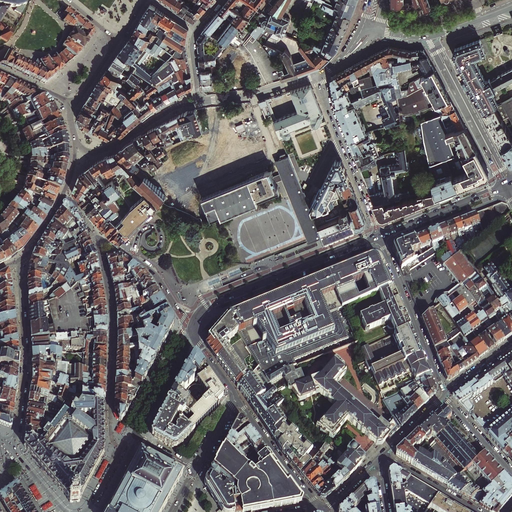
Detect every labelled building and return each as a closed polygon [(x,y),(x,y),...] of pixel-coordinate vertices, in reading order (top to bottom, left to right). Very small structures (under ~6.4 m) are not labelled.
[(0,0),(0,4),(8,6),(14,7),(17,8),(24,5),(23,0),(0,0)] [(163,0),(169,4),(176,9),(178,10),(177,12),(181,14),(182,15),(186,10),(192,16),(196,20),(197,18),(199,16),(194,12),(198,8),(193,4),(197,0),(196,0),(163,0)] [(205,9),(207,8),(197,0),(193,4),(198,8),(203,12),(205,9)] [(257,9),(243,0),(227,0),(226,2),(232,7),(236,2),(240,5),(241,4),(244,7),(240,12),(250,18),(257,9)] [(261,12),(269,2),(270,0),(243,0),(257,9),(261,12)] [(283,16),(281,15),(289,0),(270,0),(269,2),(273,5),(269,10),(272,11),(270,16),(265,15),(261,12),(254,21),(258,24),(280,33),(283,35),(290,19),(283,16)] [(289,0),(281,15),(283,16),(292,0),(307,0),(309,1),(302,20),(304,21),(312,0),(289,0)] [(337,0),(335,7),(320,0),(315,0),(323,4),(334,9),(351,17),(351,15),(355,5),(357,0),(337,0)] [(418,0),(424,12),(431,9),(430,7),(431,7),(428,0),(418,0)] [(232,7),(226,2),(223,6),(219,11),(225,15),(232,20),(242,27),(243,27),(250,18),(240,12),(232,7)] [(157,9),(150,4),(147,8),(145,11),(140,18),(148,23),(157,9)] [(335,16),(331,26),(345,32),(348,24),(351,17),(334,9),(323,4),(322,8),(323,9),(329,12),(329,13),(335,16)] [(25,6),(24,5),(17,8),(14,7),(13,10),(19,14),(25,6)] [(63,20),(69,25),(71,21),(76,15),(75,15),(71,12),(67,8),(62,13),(66,16),(63,20)] [(201,14),(203,12),(198,8),(194,12),(199,16),(201,14)] [(156,24),(163,13),(161,11),(157,9),(148,23),(150,25),(154,27),(156,24)] [(187,18),(192,22),(194,22),(196,20),(192,16),(186,10),(182,15),(187,18)] [(225,15),(219,11),(212,18),(204,28),(210,32),(225,15)] [(167,33),(175,20),(167,15),(163,13),(156,24),(160,28),(167,33)] [(78,32),(85,23),(80,19),(76,15),(71,21),(69,25),(73,28),(78,32)] [(139,21),(137,25),(147,31),(150,25),(148,23),(140,18),(139,21)] [(183,58),(188,57),(186,49),(186,45),(187,36),(189,29),(175,20),(167,33),(160,28),(156,34),(153,39),(152,40),(151,41),(152,41),(149,45),(151,46),(150,47),(149,45),(148,46),(146,49),(149,51),(156,56),(162,47),(171,54),(172,55),(171,56),(177,57),(183,58)] [(242,27),(232,20),(218,38),(227,43),(231,38),(234,41),(233,42),(237,45),(244,35),(241,32),(239,34),(236,31),(240,27),(241,28),(242,27)] [(13,30),(0,23),(0,31),(2,33),(0,36),(0,38),(7,42),(13,30)] [(78,32),(88,40),(92,35),(93,33),(92,29),(85,23),(78,32)] [(136,27),(134,30),(147,38),(148,36),(153,39),(156,34),(160,28),(156,24),(154,27),(150,25),(147,31),(137,25),(136,27)] [(258,24),(252,32),(259,40),(264,34),(269,38),(270,37),(277,40),(280,33),(258,24)] [(320,34),(326,37),(340,44),(343,37),(345,32),(331,26),(327,34),(324,33),(323,34),(321,32),(320,34)] [(70,34),(85,44),(88,40),(78,32),(73,28),(70,34)] [(215,57),(227,43),(218,38),(210,32),(204,28),(201,32),(197,39),(199,59),(215,57)] [(132,33),(130,38),(146,49),(148,46),(146,45),(150,38),(152,40),(153,39),(148,36),(147,38),(134,30),(132,33)] [(66,39),(81,50),(84,47),(85,44),(70,34),(66,39)] [(340,44),(326,37),(321,48),(313,45),(312,47),(318,52),(329,58),(334,54),(337,51),(340,44)] [(125,45),(118,54),(130,61),(136,65),(132,71),(150,83),(155,76),(139,65),(149,51),(146,49),(130,38),(125,45)] [(65,49),(74,58),(79,53),(81,50),(66,39),(61,46),(65,49)] [(490,80),(489,79),(485,81),(473,59),(485,55),(480,39),(454,48),(453,51),(452,54),(456,61),(471,88),(471,90),(476,99),(495,89),(490,80)] [(312,47),(301,42),(299,44),(301,45),(307,53),(310,50),(314,53),(315,52),(317,53),(312,58),(320,67),(324,63),(329,58),(318,52),(312,47)] [(263,45),(273,57),(282,80),(287,78),(293,77),(297,76),(298,75),(293,63),(290,55),(285,49),(282,52),(264,44),(263,45)] [(298,48),(306,58),(293,63),(298,75),(309,71),(320,67),(312,58),(307,53),(301,45),(298,48)] [(389,46),(384,49),(390,64),(389,64),(390,68),(394,68),(393,63),(394,63),(393,47),(389,46)] [(402,49),(393,47),(394,63),(395,63),(395,55),(398,55),(398,56),(398,62),(402,61),(402,49)] [(62,51),(60,53),(69,62),(72,60),(74,58),(65,49),(62,51)] [(366,59),(364,60),(368,69),(370,69),(372,68),(376,65),(375,63),(376,62),(378,63),(381,61),(383,65),(389,64),(390,64),(384,49),(372,55),(366,59)] [(412,51),(402,49),(402,61),(407,60),(407,56),(409,57),(411,57),(413,57),(412,51)] [(423,49),(412,51),(413,57),(413,58),(413,62),(417,61),(417,60),(416,57),(419,56),(420,59),(422,59),(421,56),(427,55),(424,50),(423,49)] [(13,55),(7,52),(1,64),(4,65),(7,66),(13,55)] [(69,62),(60,53),(56,57),(63,68),(67,65),(69,62)] [(114,59),(124,66),(125,66),(127,67),(128,67),(129,67),(129,66),(130,65),(129,64),(128,64),(129,62),(130,61),(118,54),(117,55),(116,57),(115,58),(114,59)] [(172,55),(171,54),(165,62),(155,76),(150,83),(154,85),(157,89),(158,91),(164,87),(172,83),(174,82),(170,75),(173,72),(181,67),(177,57),(171,56),(172,55)] [(13,55),(7,66),(10,68),(12,68),(17,59),(18,57),(13,55)] [(48,60),(57,73),(60,70),(63,68),(56,57),(54,55),(48,60)] [(395,82),(397,97),(402,96),(400,85),(402,85),(402,82),(400,82),(398,73),(399,74),(413,71),(413,70),(422,66),(423,69),(421,70),(421,72),(415,75),(415,80),(429,73),(428,72),(434,69),(431,62),(427,55),(421,56),(422,59),(420,59),(421,60),(417,61),(413,62),(413,58),(411,59),(409,59),(407,60),(402,61),(398,62),(395,63),(394,63),(393,63),(394,68),(394,70),(392,74),(393,80),(393,82),(395,82)] [(44,71),(50,79),(54,76),(57,73),(48,60),(45,57),(38,63),(40,66),(44,71)] [(183,58),(177,57),(181,67),(186,78),(191,76),(190,70),(188,59),(188,57),(183,58)] [(17,59),(12,68),(15,70),(17,71),(22,62),(17,59)] [(124,66),(114,59),(111,62),(109,65),(120,72),(124,66)] [(33,67),(29,76),(32,78),(34,79),(40,66),(38,63),(37,60),(33,67)] [(362,61),(359,62),(363,72),(368,70),(368,69),(364,60),(362,61)] [(22,62),(17,71),(20,72),(23,73),(27,64),(22,62)] [(356,64),(353,66),(357,75),(363,72),(359,62),(356,64)] [(375,63),(376,65),(372,68),(378,84),(393,80),(392,74),(394,70),(394,68),(390,68),(389,64),(383,65),(375,63)] [(27,64),(23,73),(26,75),(29,76),(33,67),(27,64)] [(108,67),(105,71),(123,81),(124,81),(127,78),(128,77),(120,72),(109,65),(108,67)] [(40,66),(34,79),(37,80),(39,81),(44,71),(40,66)] [(349,68),(345,70),(349,80),(357,76),(357,75),(353,66),(349,68)] [(183,92),(187,90),(184,84),(188,82),(186,78),(181,67),(173,72),(170,75),(174,82),(172,83),(178,95),(183,92)] [(497,76),(498,77),(490,80),(495,89),(511,79),(511,67),(499,75),(497,76)] [(397,97),(400,115),(400,117),(408,116),(407,114),(416,113),(416,115),(420,114),(420,111),(421,111),(429,108),(423,91),(426,90),(424,87),(426,85),(428,89),(427,89),(429,95),(431,94),(436,105),(437,105),(451,100),(448,95),(442,83),(434,69),(428,72),(429,73),(415,80),(410,81),(408,95),(402,96),(397,97)] [(340,72),(336,74),(341,85),(349,80),(345,70),(340,72)] [(44,71),(39,81),(42,82),(45,84),(50,79),(44,71)] [(103,73),(101,77),(126,93),(127,92),(126,91),(126,89),(122,87),(121,87),(119,86),(123,81),(105,71),(103,73)] [(132,82),(135,85),(137,82),(140,79),(131,73),(128,77),(127,78),(132,82)] [(336,74),(331,77),(330,79),(331,83),(332,89),(341,85),(336,74)] [(360,83),(362,88),(373,85),(370,75),(358,78),(360,83)] [(190,89),(193,87),(192,82),(191,76),(186,78),(188,82),(184,84),(187,90),(190,89)] [(333,93),(333,96),(350,88),(360,83),(358,78),(357,76),(349,80),(341,85),(332,89),(333,93)] [(89,96),(86,100),(102,108),(106,109),(110,111),(112,112),(118,118),(122,114),(125,117),(121,120),(123,122),(125,120),(128,117),(125,114),(129,111),(127,109),(131,106),(134,108),(137,105),(133,100),(126,93),(101,77),(99,80),(94,87),(89,96)] [(3,78),(0,82),(0,94),(9,81),(7,80),(3,78)] [(393,80),(378,84),(382,95),(378,97),(386,116),(382,118),(386,127),(399,123),(401,123),(400,117),(400,115),(397,97),(395,82),(393,82),(393,80)] [(0,94),(0,99),(2,101),(15,83),(13,82),(9,81),(0,94)] [(216,81),(202,82),(203,86),(203,90),(216,87),(216,81)] [(133,100),(144,89),(137,82),(135,85),(127,92),(126,93),(133,100)] [(6,104),(9,112),(38,94),(36,93),(31,90),(28,89),(26,88),(22,86),(18,85),(15,83),(2,101),(6,104)] [(176,97),(178,95),(172,83),(164,87),(171,99),(176,97)] [(334,101),(335,107),(361,96),(361,95),(364,93),(362,88),(360,83),(350,88),(355,97),(352,98),(348,90),(349,90),(350,89),(350,88),(333,96),(334,101)] [(151,99),(158,107),(161,105),(165,102),(161,94),(159,92),(158,91),(157,89),(154,85),(152,86),(145,92),(148,95),(153,91),(154,92),(156,91),(159,95),(155,98),(154,96),(151,99)] [(311,85),(309,85),(286,93),(287,96),(290,95),(297,112),(290,115),(289,114),(283,117),(276,120),(275,119),(273,119),(280,136),(283,134),(283,135),(287,136),(289,135),(290,132),(289,129),(293,127),(294,128),(306,123),(305,123),(310,121),(310,123),(314,125),(317,123),(322,115),(311,85)] [(345,131),(349,141),(366,133),(365,129),(366,129),(364,123),(362,124),(357,110),(356,110),(355,107),(378,97),(373,85),(362,88),(364,93),(361,95),(361,96),(335,107),(339,116),(345,131)] [(169,100),(171,99),(164,87),(158,91),(159,92),(161,94),(165,102),(169,100)] [(148,114),(153,111),(143,98),(147,94),(145,92),(144,89),(133,100),(137,105),(134,108),(143,118),(148,114)] [(496,93),(495,89),(476,99),(480,106),(483,112),(495,106),(498,104),(494,95),(496,93)] [(9,112),(11,115),(44,96),(41,95),(38,94),(9,112)] [(143,98),(153,111),(156,109),(158,107),(151,99),(148,95),(147,94),(143,98)] [(6,122),(14,118),(17,122),(28,117),(52,106),(48,101),(44,97),(44,96),(11,115),(5,118),(1,121),(2,124),(6,122)] [(511,96),(502,102),(506,110),(511,120),(511,121),(511,96)] [(265,99),(259,101),(265,118),(272,115),(267,103),(265,99)] [(102,108),(86,100),(85,102),(83,105),(100,112),(102,108)] [(441,114),(455,108),(453,105),(451,100),(437,105),(436,108),(437,111),(439,112),(440,115),(441,114)] [(269,102),(267,103),(272,115),(273,119),(275,119),(269,102)] [(100,112),(83,105),(82,107),(81,109),(97,117),(100,112)] [(29,121),(37,117),(39,124),(44,122),(43,121),(57,115),(55,111),(52,106),(28,117),(29,121)] [(134,108),(131,106),(127,109),(129,111),(139,122),(141,120),(143,118),(134,108)] [(500,115),(495,106),(483,112),(488,121),(494,133),(502,148),(511,139),(511,138),(502,120),(500,115)] [(88,120),(85,127),(91,130),(92,131),(101,116),(106,109),(102,108),(100,112),(97,117),(93,123),(88,120)] [(448,132),(464,126),(462,120),(455,108),(441,114),(443,119),(450,116),(454,125),(451,126),(449,121),(444,123),(448,132)] [(97,117),(81,109),(80,112),(77,116),(84,118),(88,120),(93,123),(97,117)] [(101,116),(92,131),(96,133),(98,134),(101,127),(106,120),(110,111),(106,109),(101,116)] [(192,110),(188,110),(184,112),(178,115),(185,137),(198,132),(202,131),(201,128),(195,110),(192,110)] [(508,121),(511,120),(506,110),(504,112),(504,113),(500,115),(502,120),(506,118),(508,121)] [(101,127),(98,134),(103,136),(107,139),(116,131),(119,128),(117,126),(123,122),(121,120),(118,118),(112,112),(110,111),(106,120),(101,127)] [(137,123),(139,122),(129,111),(125,114),(128,117),(135,124),(137,123)] [(440,115),(421,121),(424,140),(430,165),(446,158),(454,155),(448,137),(446,133),(448,132),(444,123),(443,119),(441,114),(440,115)] [(42,130),(60,122),(59,120),(58,118),(57,115),(43,121),(44,122),(39,124),(42,130)] [(171,119),(166,121),(171,130),(174,136),(175,138),(177,141),(185,137),(178,115),(171,119)] [(125,120),(132,127),(134,126),(135,124),(128,117),(125,120)] [(123,122),(117,126),(119,128),(116,131),(121,136),(125,133),(127,131),(129,130),(132,127),(125,120),(123,122)] [(161,123),(154,127),(164,141),(165,143),(164,144),(165,147),(174,143),(177,141),(175,138),(172,139),(171,137),(167,131),(171,130),(166,121),(161,123)] [(61,124),(60,122),(42,130),(39,124),(29,129),(34,140),(62,129),(61,124)] [(461,153),(476,147),(471,137),(464,126),(448,132),(446,133),(448,137),(454,134),(456,135),(456,136),(456,137),(455,139),(452,140),(454,143),(458,142),(459,144),(456,145),(457,149),(460,148),(461,153)] [(152,128),(147,131),(154,141),(160,137),(160,140),(160,141),(157,143),(157,142),(156,142),(155,142),(158,145),(161,143),(163,142),(164,141),(154,127),(152,128)] [(26,144),(34,140),(29,129),(21,133),(26,144)] [(27,146),(64,133),(63,132),(62,129),(34,140),(26,144),(27,146)] [(144,132),(141,135),(146,143),(149,146),(150,148),(152,146),(153,148),(157,146),(158,148),(155,150),(153,151),(157,157),(152,160),(156,166),(168,157),(166,152),(165,150),(165,149),(164,148),(161,143),(158,145),(155,142),(154,141),(147,131),(144,132)] [(352,148),(354,153),(375,145),(376,145),(382,143),(381,141),(376,143),(374,142),(373,142),(371,137),(372,137),(372,135),(371,133),(369,133),(368,132),(366,133),(349,141),(352,148)] [(66,144),(66,141),(65,137),(64,133),(27,146),(29,152),(45,150),(49,150),(66,147),(66,144)] [(138,136),(134,138),(137,143),(138,142),(146,153),(152,150),(151,149),(150,148),(149,146),(144,148),(142,145),(146,143),(141,135),(138,136)] [(130,141),(128,142),(123,146),(122,147),(129,154),(135,160),(146,153),(151,159),(141,165),(144,168),(146,168),(150,165),(153,169),(156,166),(152,160),(157,157),(153,151),(152,150),(146,153),(138,142),(137,143),(134,138),(130,141)] [(511,139),(502,148),(503,149),(509,160),(511,161),(511,139)] [(357,160),(359,165),(379,156),(375,145),(354,153),(357,160)] [(49,158),(67,156),(66,153),(66,149),(66,147),(49,150),(50,155),(48,156),(49,158)] [(121,148),(119,149),(127,156),(128,155),(129,154),(122,147),(121,148)] [(371,175),(364,177),(370,193),(374,202),(383,200),(407,195),(406,193),(400,194),(400,193),(395,194),(391,175),(396,174),(395,173),(398,172),(397,171),(408,169),(405,147),(403,147),(403,149),(396,151),(398,163),(380,166),(383,177),(381,177),(382,182),(384,182),(385,191),(375,193),(371,175)] [(486,176),(488,170),(483,162),(480,154),(476,147),(461,153),(454,155),(446,158),(458,187),(473,181),(486,176)] [(116,152),(114,153),(132,173),(136,169),(137,170),(139,168),(127,156),(119,149),(118,150),(116,152)] [(43,158),(46,158),(45,150),(29,152),(29,158),(39,158),(43,158)] [(111,154),(107,156),(117,170),(118,171),(128,176),(134,183),(138,179),(132,173),(114,153),(111,154)] [(360,167),(361,170),(377,164),(375,160),(377,159),(384,157),(383,154),(382,155),(379,156),(359,165),(360,167)] [(146,174),(139,168),(137,170),(136,169),(132,173),(138,179),(134,183),(144,193),(136,202),(114,172),(117,170),(107,156),(106,156),(98,160),(94,163),(90,166),(110,194),(108,196),(111,200),(113,198),(119,207),(116,210),(118,213),(122,218),(107,234),(109,236),(111,238),(121,226),(125,230),(123,233),(126,236),(130,232),(136,226),(141,221),(143,219),(150,213),(149,212),(151,210),(153,209),(154,209),(154,208),(155,206),(156,205),(157,206),(160,204),(162,202),(161,201),(165,197),(145,176),(146,174)] [(292,168),(287,156),(286,157),(286,156),(284,157),(275,161),(276,164),(277,166),(279,169),(281,174),(291,201),(308,241),(307,241),(308,243),(322,237),(309,207),(307,203),(306,203),(305,201),(306,201),(307,200),(306,198),(305,195),(303,191),(302,191),(293,168),(292,168)] [(434,190),(436,196),(448,191),(458,187),(446,158),(430,165),(431,176),(436,174),(438,179),(432,181),(434,190)] [(342,161),(335,160),(324,180),(333,185),(336,180),(336,179),(334,178),(335,177),(340,177),(340,178),(339,179),(339,180),(341,183),(334,185),(336,187),(341,185),(350,181),(348,176),(342,161)] [(40,170),(63,176),(64,172),(65,168),(41,166),(40,170)] [(110,194),(90,166),(89,167),(85,170),(102,192),(105,195),(104,196),(105,198),(108,196),(110,194)] [(272,169),(202,197),(203,199),(205,204),(197,208),(201,215),(209,212),(211,218),(211,219),(212,218),(211,218),(235,208),(237,211),(239,210),(242,209),(244,209),(242,205),(247,203),(279,190),(279,191),(280,191),(276,182),(275,182),(274,177),(272,172),(271,170),(272,169)] [(43,175),(62,181),(62,178),(63,176),(40,170),(39,174),(43,175)] [(102,192),(85,170),(83,172),(80,174),(99,195),(102,192)] [(27,171),(27,174),(40,179),(42,179),(43,175),(39,174),(27,171)] [(27,174),(25,177),(38,182),(40,179),(27,174)] [(99,195),(80,174),(78,178),(76,181),(94,197),(96,195),(97,196),(99,195)] [(42,179),(60,186),(61,183),(62,181),(43,175),(42,179)] [(25,177),(24,184),(54,198),(56,194),(58,190),(38,182),(25,177)] [(38,182),(58,190),(59,188),(60,186),(42,179),(40,179),(38,182)] [(309,207),(322,237),(323,241),(340,235),(354,229),(345,208),(341,197),(336,187),(334,185),(333,185),(324,180),(324,181),(320,188),(318,191),(309,207)] [(94,197),(76,181),(75,185),(73,189),(82,197),(85,201),(90,196),(94,200),(96,201),(99,198),(97,196),(96,195),(94,197)] [(341,197),(354,192),(352,187),(350,181),(341,185),(336,187),(341,197)] [(54,198),(24,184),(24,186),(21,190),(51,205),(53,202),(54,198)] [(82,197),(73,189),(72,190),(73,193),(78,199),(77,200),(78,200),(82,197)] [(51,205),(21,190),(19,194),(29,201),(32,203),(48,211),(49,208),(51,205)] [(418,193),(419,196),(413,198),(413,197),(408,199),(407,198),(403,200),(402,201),(401,202),(400,200),(395,202),(395,201),(391,202),(386,203),(387,204),(385,205),(383,200),(374,202),(378,214),(381,215),(384,216),(400,210),(422,202),(436,196),(434,190),(418,193)] [(9,195),(5,192),(1,196),(10,204),(10,205),(27,216),(40,224),(42,222),(43,220),(13,200),(9,195)] [(341,197),(345,208),(359,203),(356,197),(354,192),(341,197)] [(19,194),(13,200),(43,220),(44,217),(45,216),(36,209),(35,211),(31,209),(33,207),(27,203),(29,201),(19,194)] [(85,201),(81,204),(82,205),(83,207),(84,208),(94,200),(90,196),(85,201)] [(101,208),(90,215),(92,218),(94,221),(103,213),(107,216),(115,209),(116,210),(119,207),(113,198),(111,200),(108,196),(105,198),(108,202),(105,205),(101,208)] [(99,198),(96,201),(97,203),(99,206),(103,202),(105,205),(108,202),(105,198),(104,196),(101,199),(99,198)] [(94,200),(84,208),(85,209),(86,211),(97,203),(96,201),(94,200)] [(29,201),(27,203),(33,207),(36,209),(45,216),(47,214),(48,211),(32,203),(29,201)] [(97,203),(86,211),(89,214),(90,215),(101,208),(99,206),(97,203)] [(345,208),(354,229),(359,227),(363,226),(365,220),(364,217),(359,203),(345,208)] [(10,205),(10,204),(6,210),(19,219),(35,232),(37,228),(40,224),(27,216),(10,205)] [(507,206),(501,204),(497,205),(494,207),(497,215),(504,212),(504,210),(508,209),(507,206)] [(6,210),(0,206),(0,224),(8,235),(14,228),(17,231),(27,241),(29,239),(33,233),(35,232),(19,219),(6,210)] [(65,207),(64,207),(62,211),(69,218),(71,216),(69,214),(70,213),(69,211),(69,207),(65,207)] [(107,216),(98,224),(100,226),(102,228),(110,220),(118,213),(116,210),(115,209),(107,216)] [(62,211),(61,211),(59,215),(54,222),(76,242),(82,238),(80,235),(82,234),(80,232),(77,227),(79,226),(73,221),(69,218),(62,211)] [(69,218),(73,221),(79,216),(77,214),(75,211),(71,216),(69,218)] [(483,211),(475,214),(481,228),(483,234),(490,229),(485,218),(483,211)] [(107,216),(103,213),(94,221),(96,222),(98,224),(107,216)] [(110,220),(102,228),(104,231),(107,234),(122,218),(118,213),(110,220)] [(481,228),(475,214),(471,216),(467,217),(476,240),(481,236),(478,230),(481,228)] [(73,221),(79,226),(82,223),(80,220),(79,216),(73,221)] [(464,219),(460,220),(465,235),(466,235),(469,234),(471,239),(468,240),(468,241),(469,245),(476,240),(467,217),(464,219)] [(456,222),(453,223),(464,249),(469,245),(468,241),(464,242),(464,241),(463,238),(462,238),(461,236),(465,235),(460,220),(456,222)] [(58,248),(63,249),(61,253),(59,259),(62,260),(63,258),(76,252),(74,247),(76,246),(76,242),(54,222),(52,226),(49,230),(58,237),(56,241),(60,243),(58,248)] [(77,227),(80,232),(85,229),(84,226),(82,223),(79,226),(77,227)] [(449,224),(446,226),(452,242),(456,240),(456,242),(458,248),(456,249),(458,254),(460,252),(464,249),(453,223),(449,224)] [(0,224),(0,236),(15,255),(18,253),(21,250),(22,249),(25,244),(27,241),(17,231),(10,238),(8,235),(0,224)] [(118,243),(119,244),(126,236),(123,233),(125,230),(121,226),(111,238),(113,240),(115,241),(118,243)] [(442,228),(438,229),(450,257),(458,254),(456,249),(452,242),(446,226),(442,228)] [(17,231),(14,228),(8,235),(10,238),(17,231)] [(433,231),(427,233),(434,248),(437,254),(443,265),(451,259),(450,257),(438,229),(433,231)] [(48,233),(46,236),(56,241),(58,237),(49,230),(48,233)] [(420,236),(413,239),(420,251),(422,256),(424,255),(420,249),(427,247),(429,251),(434,248),(427,233),(420,236)] [(76,242),(76,246),(77,245),(79,245),(89,240),(88,237),(87,234),(82,238),(76,242)] [(0,246),(8,260),(12,257),(15,255),(0,236),(0,246)] [(44,238),(42,241),(58,248),(60,243),(56,241),(46,236),(44,238)] [(420,251),(413,239),(410,240),(403,243),(400,244),(396,245),(395,246),(394,247),(393,248),(393,249),(393,250),(401,270),(403,270),(402,268),(408,264),(415,260),(414,259),(413,259),(411,255),(420,251)] [(79,245),(81,250),(91,245),(90,242),(89,240),(79,245)] [(41,243),(40,245),(61,253),(63,249),(58,248),(42,241),(41,243)] [(38,248),(35,252),(58,259),(59,259),(61,253),(40,245),(38,248)] [(76,252),(79,260),(84,259),(83,255),(85,254),(84,253),(93,249),(92,247),(91,245),(81,250),(79,250),(76,252)] [(0,260),(2,263),(5,261),(8,260),(0,246),(0,260)] [(408,264),(411,269),(437,254),(434,248),(429,251),(424,255),(422,256),(415,260),(408,264)] [(85,260),(86,262),(96,257),(96,256),(95,253),(94,251),(93,249),(84,253),(85,254),(83,255),(84,259),(85,260)] [(76,252),(63,258),(62,260),(59,259),(58,259),(55,265),(48,262),(33,259),(31,264),(29,268),(29,271),(29,276),(47,277),(52,278),(55,273),(60,278),(64,282),(71,269),(68,265),(79,260),(76,252)] [(34,255),(33,259),(48,262),(55,265),(58,259),(35,252),(34,255)] [(443,265),(461,288),(463,286),(469,281),(476,275),(477,274),(460,252),(458,254),(451,259),(443,265)] [(123,258),(121,256),(120,256),(116,257),(118,265),(120,273),(124,273),(125,273),(124,270),(124,267),(122,259),(123,258)] [(372,256),(371,256),(369,256),(360,260),(349,264),(339,269),(334,271),(323,275),(311,280),(290,289),(279,294),(267,298),(229,314),(234,323),(231,324),(237,333),(251,354),(257,363),(259,367),(267,378),(288,368),(288,369),(298,365),(357,342),(342,310),(379,294),(393,287),(391,284),(386,272),(383,264),(381,261),(379,258),(377,258),(376,257),(375,256),(373,256),(372,256)] [(78,265),(79,269),(98,262),(97,259),(96,257),(86,262),(78,265)] [(116,257),(107,258),(108,263),(110,270),(116,268),(116,266),(118,265),(116,257)] [(128,272),(133,265),(131,263),(128,261),(125,259),(123,258),(122,259),(124,267),(126,269),(124,270),(125,273),(128,272)] [(79,269),(82,276),(84,276),(90,274),(89,271),(90,271),(90,270),(99,267),(98,264),(98,262),(79,269)] [(110,272),(111,275),(120,273),(118,265),(116,266),(116,268),(110,270),(110,272)] [(129,276),(141,270),(137,267),(133,265),(128,272),(129,276)] [(511,292),(511,293),(491,265),(484,270),(489,276),(486,278),(501,299),(499,301),(498,300),(496,302),(507,317),(511,323),(511,292)] [(90,274),(90,276),(100,272),(99,269),(99,267),(90,270),(90,271),(89,271),(90,274)] [(75,277),(71,269),(64,282),(67,285),(72,290),(77,286),(73,280),(75,277)] [(10,274),(9,270),(0,275),(0,282),(11,277),(10,274)] [(131,283),(146,274),(143,272),(141,270),(129,276),(125,279),(127,283),(128,282),(130,282),(131,283)] [(84,276),(86,282),(91,280),(91,278),(93,277),(93,278),(92,278),(92,280),(101,277),(100,274),(100,272),(90,276),(90,274),(84,276)] [(123,279),(125,279),(129,276),(128,272),(125,273),(124,273),(124,274),(125,274),(125,277),(121,278),(120,273),(111,275),(112,278),(112,281),(123,279)] [(29,292),(29,295),(45,292),(50,288),(60,278),(55,273),(52,278),(48,283),(46,287),(45,286),(28,289),(29,292)] [(133,286),(134,288),(136,287),(138,286),(136,283),(138,282),(140,285),(149,279),(148,277),(146,274),(131,283),(133,286)] [(76,278),(75,277),(73,280),(77,286),(80,284),(86,282),(84,276),(82,276),(76,278)] [(0,289),(12,284),(11,281),(11,277),(0,282),(0,289)] [(86,282),(88,287),(102,282),(101,280),(101,277),(92,280),(91,280),(86,282)] [(500,323),(510,337),(511,335),(511,323),(507,317),(496,302),(478,277),(464,288),(467,292),(474,287),(493,314),(496,312),(499,310),(499,311),(498,312),(501,315),(502,314),(502,315),(503,315),(504,316),(506,318),(500,323)] [(29,298),(29,300),(38,299),(45,296),(52,291),(60,285),(62,289),(67,285),(64,282),(60,278),(50,288),(45,292),(29,295),(29,298)] [(139,285),(141,288),(151,282),(150,281),(149,279),(140,285),(139,285)] [(93,297),(104,293),(103,290),(102,284),(102,282),(88,287),(88,288),(82,289),(84,296),(86,299),(89,298),(93,297)] [(152,283),(151,282),(141,288),(138,291),(134,293),(135,296),(136,295),(140,294),(153,285),(152,283)] [(0,296),(13,291),(13,289),(12,284),(0,289),(0,296)] [(29,303),(29,305),(49,299),(53,296),(58,291),(62,289),(60,285),(52,291),(45,296),(38,299),(29,300),(29,303)] [(53,296),(57,301),(59,300),(72,290),(67,285),(62,289),(58,291),(53,296)] [(155,287),(153,285),(140,294),(143,298),(156,290),(155,287)] [(115,293),(115,296),(124,294),(127,293),(133,289),(134,288),(133,286),(129,287),(125,288),(114,291),(115,293)] [(461,288),(455,292),(460,298),(467,308),(469,312),(471,315),(495,348),(497,346),(501,343),(503,342),(494,328),(489,321),(481,311),(479,308),(467,292),(464,288),(463,286),(461,288)] [(379,294),(382,302),(362,311),(369,325),(386,316),(395,334),(410,327),(393,287),(379,294)] [(474,287),(467,292),(479,308),(484,304),(486,307),(481,311),(489,321),(492,319),(497,326),(494,328),(503,342),(506,340),(510,337),(500,323),(493,314),(474,287)] [(116,304),(116,305),(120,305),(132,301),(133,306),(139,304),(141,308),(145,306),(149,303),(160,296),(158,293),(156,290),(143,298),(143,299),(139,302),(136,295),(135,296),(134,293),(133,289),(127,293),(124,294),(126,301),(119,303),(116,303),(116,304)] [(0,300),(13,295),(13,293),(13,291),(0,296),(0,300)] [(86,307),(105,302),(105,300),(104,295),(104,293),(93,297),(94,300),(92,300),(93,303),(89,305),(88,302),(90,301),(89,298),(86,299),(87,302),(83,303),(84,308),(86,307)] [(451,295),(450,297),(447,293),(444,294),(442,295),(440,296),(438,297),(437,299),(436,300),(435,300),(434,302),(433,303),(432,304),(435,308),(421,319),(427,331),(435,353),(437,356),(449,350),(446,344),(460,333),(464,339),(472,333),(477,340),(469,346),(479,359),(485,355),(491,351),(495,348),(471,315),(455,326),(451,320),(467,308),(460,298),(456,301),(451,295)] [(116,300),(116,303),(119,303),(126,301),(124,294),(115,296),(116,300)] [(0,304),(14,300),(14,298),(13,295),(0,300),(0,304)] [(30,308),(30,310),(48,305),(54,302),(57,301),(53,296),(49,299),(29,305),(30,308)] [(152,311),(165,304),(163,300),(160,296),(149,303),(145,306),(147,309),(142,312),(144,317),(149,313),(152,311)] [(0,305),(1,306),(1,308),(14,305),(14,302),(14,300),(0,304),(0,305)] [(120,305),(116,305),(116,308),(116,310),(130,307),(133,306),(132,301),(120,305)] [(54,302),(48,305),(53,320),(53,322),(57,322),(54,302)] [(87,312),(106,308),(106,305),(105,302),(86,307),(87,312)] [(142,312),(147,309),(145,306),(141,308),(139,304),(133,306),(133,307),(135,307),(136,311),(131,312),(130,307),(116,310),(116,313),(117,317),(132,313),(142,310),(142,312)] [(165,304),(152,311),(149,313),(152,317),(153,317),(156,315),(167,309),(168,309),(167,306),(165,304)] [(0,313),(15,310),(15,308),(14,305),(1,308),(0,308),(0,313)] [(30,322),(31,326),(39,325),(39,324),(53,320),(48,305),(30,310),(30,315),(30,322)] [(139,321),(136,323),(138,327),(142,324),(144,328),(148,326),(153,324),(151,321),(156,318),(158,321),(160,320),(170,315),(169,313),(168,310),(167,309),(156,315),(153,317),(152,317),(145,319),(144,317),(139,321)] [(0,320),(4,319),(16,316),(15,313),(15,310),(0,313),(0,320)] [(117,320),(117,322),(132,320),(138,317),(137,314),(142,312),(142,310),(132,313),(117,317),(117,320)] [(500,323),(506,318),(504,316),(500,318),(496,312),(493,314),(500,323)] [(247,371),(246,373),(227,347),(230,345),(227,341),(234,336),(234,335),(237,333),(231,324),(234,323),(229,314),(218,327),(209,337),(211,340),(206,344),(209,348),(212,353),(227,374),(229,376),(237,388),(259,367),(257,363),(251,354),(242,363),(247,371)] [(157,331),(167,337),(173,327),(173,326),(174,325),(174,323),(174,322),(173,321),(171,316),(170,315),(160,320),(161,323),(159,327),(157,331)] [(0,329),(16,324),(16,320),(16,316),(4,319),(0,320),(0,329)] [(31,332),(32,340),(56,338),(53,322),(53,320),(39,324),(39,325),(31,326),(31,332)] [(89,330),(107,330),(107,326),(108,320),(90,320),(90,328),(89,328),(89,330)] [(117,326),(117,329),(131,326),(133,326),(132,320),(117,322),(117,326)] [(0,335),(17,330),(17,327),(16,324),(0,329),(0,335)] [(118,335),(132,332),(131,326),(117,329),(118,332),(118,335)] [(144,328),(142,329),(145,336),(163,345),(165,341),(167,337),(157,331),(148,326),(144,328)] [(401,355),(418,347),(412,331),(410,327),(395,334),(392,335),(401,355)] [(142,329),(137,331),(138,335),(133,336),(132,333),(135,333),(135,332),(132,332),(118,335),(118,339),(118,341),(135,337),(145,336),(142,329)] [(0,342),(0,343),(3,342),(18,338),(17,335),(17,330),(0,335),(0,342)] [(90,341),(107,342),(107,340),(107,336),(91,335),(88,335),(82,335),(82,341),(84,341),(84,343),(88,344),(90,344),(90,341)] [(32,343),(32,346),(62,344),(63,344),(69,345),(78,343),(78,340),(76,340),(76,336),(71,336),(71,342),(67,342),(67,337),(56,338),(32,340),(32,343)] [(139,350),(155,359),(158,354),(160,350),(163,345),(145,336),(135,337),(138,344),(138,350),(139,350)] [(118,344),(118,347),(138,344),(135,337),(118,341),(118,344)] [(65,350),(83,351),(84,343),(84,341),(82,341),(78,340),(78,343),(69,345),(63,344),(63,350),(65,350)] [(459,363),(464,370),(472,364),(479,359),(469,346),(465,341),(460,344),(461,347),(456,350),(455,347),(449,350),(453,355),(453,356),(456,359),(459,363)] [(32,350),(32,352),(52,351),(58,353),(62,353),(65,353),(65,352),(65,350),(63,350),(63,344),(62,344),(32,346),(32,349),(32,350)] [(117,352),(138,350),(138,344),(118,347),(117,350),(117,352)] [(94,356),(107,357),(107,355),(107,347),(94,346),(93,352),(90,352),(90,351),(88,351),(87,353),(87,355),(94,356)] [(419,349),(418,347),(401,355),(376,366),(368,347),(360,350),(368,370),(370,369),(373,377),(422,355),(419,349)] [(0,354),(20,359),(20,356),(19,351),(0,351),(0,350),(0,354)] [(139,366),(149,371),(149,370),(152,365),(155,360),(155,359),(139,350),(138,350),(139,356),(143,358),(141,361),(139,360),(139,362),(139,366)] [(449,350),(437,356),(439,362),(441,367),(456,359),(453,356),(452,357),(453,357),(453,358),(454,358),(453,359),(452,359),(451,357),(450,358),(449,356),(453,355),(449,350)] [(33,356),(33,360),(57,360),(56,364),(61,365),(62,353),(58,353),(52,351),(32,352),(33,356)] [(511,353),(507,357),(501,362),(511,376),(511,353)] [(0,364),(19,368),(20,364),(20,359),(0,354),(0,364)] [(202,362),(197,355),(195,355),(193,355),(188,364),(188,365),(198,379),(209,371),(202,362)] [(393,419),(390,423),(384,417),(381,420),(358,401),(334,381),(349,366),(347,365),(337,355),(321,372),(306,376),(303,369),(300,370),(298,365),(288,369),(290,374),(288,377),(301,396),(318,390),(317,387),(320,385),(339,401),(323,420),(334,430),(350,410),(380,437),(388,444),(395,436),(400,430),(393,419)] [(426,365),(422,355),(373,377),(385,400),(400,393),(401,393),(404,391),(402,388),(414,382),(430,375),(426,365)] [(443,371),(444,375),(451,371),(449,368),(454,366),(455,367),(456,366),(455,365),(459,363),(456,359),(441,367),(443,371)] [(83,368),(106,371),(106,368),(107,363),(93,362),(84,360),(83,368)] [(477,379),(453,396),(469,415),(470,417),(471,416),(471,417),(471,416),(472,416),(471,415),(472,415),(471,413),(470,414),(469,413),(472,411),(472,410),(473,409),(472,408),(468,403),(471,400),(471,399),(471,398),(473,398),(474,397),(476,395),(476,396),(477,395),(477,394),(479,393),(479,394),(481,392),(483,390),(483,391),(485,389),(487,388),(489,387),(488,386),(490,385),(490,386),(492,385),(491,384),(492,383),(493,383),(494,383),(494,384),(503,378),(511,390),(511,412),(496,424),(493,422),(491,422),(490,421),(487,422),(486,423),(485,424),(480,419),(477,421),(476,420),(477,420),(476,418),(475,419),(474,419),(474,420),(475,421),(491,439),(511,421),(511,376),(501,362),(477,379)] [(462,372),(464,370),(459,363),(455,365),(456,366),(456,367),(455,368),(459,374),(462,372)] [(0,369),(19,375),(19,371),(19,368),(0,364),(0,369)] [(33,369),(33,373),(56,375),(68,379),(68,373),(67,373),(68,368),(73,369),(73,381),(76,382),(75,367),(61,365),(56,364),(56,368),(33,366),(33,369)] [(179,393),(182,389),(184,391),(188,387),(196,380),(198,379),(188,365),(185,369),(183,374),(180,379),(177,385),(175,389),(179,393)] [(135,379),(142,384),(143,381),(145,378),(147,375),(149,371),(139,366),(139,368),(137,368),(137,372),(136,375),(135,379)] [(444,375),(447,380),(449,381),(455,377),(459,374),(455,368),(456,367),(456,366),(455,367),(454,366),(449,368),(451,371),(444,375)] [(83,376),(106,379),(106,377),(83,374),(83,368),(75,367),(76,382),(73,381),(71,380),(71,389),(73,389),(73,385),(78,385),(79,386),(79,391),(77,391),(77,397),(80,399),(83,400),(83,395),(83,388),(83,382),(83,376)] [(273,439),(285,424),(273,411),(284,401),(281,398),(276,401),(273,401),(267,406),(265,403),(271,399),(271,396),(276,392),(270,384),(283,376),(285,379),(288,377),(290,374),(288,369),(288,368),(267,378),(259,367),(237,388),(245,399),(255,412),(260,420),(269,432),(271,436),(273,439)] [(83,374),(106,377),(106,374),(106,371),(83,368),(83,374)] [(0,377),(18,383),(18,379),(19,375),(0,369),(0,377)] [(219,402),(225,395),(209,371),(198,379),(196,380),(208,397),(196,408),(189,415),(183,423),(193,432),(219,406),(217,404),(219,402)] [(33,381),(31,389),(54,398),(56,392),(58,390),(59,388),(61,389),(58,399),(60,400),(68,403),(66,407),(70,409),(73,411),(76,406),(79,402),(80,399),(77,397),(77,391),(77,389),(73,389),(71,389),(71,380),(68,379),(56,375),(33,373),(33,381)] [(431,378),(430,375),(414,382),(419,388),(433,382),(431,378)] [(93,383),(106,385),(106,382),(106,379),(83,376),(83,382),(91,383),(93,383)] [(0,390),(16,395),(17,393),(17,388),(18,384),(18,383),(0,377),(0,390)] [(116,391),(116,394),(136,395),(137,394),(140,387),(142,384),(135,379),(133,382),(116,381),(116,385),(116,391)] [(408,388),(423,406),(426,403),(429,401),(422,392),(419,388),(414,382),(402,388),(404,391),(408,388)] [(436,392),(437,391),(433,382),(419,388),(422,392),(425,389),(427,391),(429,392),(433,397),(436,393),(436,392)] [(103,397),(106,397),(106,394),(106,391),(92,389),(89,388),(83,388),(83,395),(103,397)] [(400,393),(417,412),(420,409),(423,406),(408,388),(404,391),(401,393),(400,393)] [(31,392),(30,395),(46,401),(54,404),(64,409),(65,406),(66,407),(68,403),(60,400),(58,405),(56,403),(55,402),(53,402),(54,399),(56,400),(56,398),(54,398),(31,389),(31,392)] [(179,393),(175,389),(172,393),(170,397),(185,411),(189,415),(196,408),(187,398),(187,399),(179,393)] [(422,392),(429,401),(431,399),(433,397),(429,392),(427,391),(425,389),(422,392)] [(0,403),(15,407),(15,402),(16,395),(0,390),(0,403)] [(385,400),(383,401),(386,408),(393,419),(400,430),(409,421),(417,412),(400,393),(385,400)] [(115,397),(115,398),(127,399),(130,399),(129,401),(132,402),(133,401),(136,395),(116,394),(115,397)] [(30,399),(29,403),(44,406),(46,401),(30,395),(30,399)] [(84,405),(104,407),(104,405),(103,398),(103,397),(83,395),(83,400),(80,399),(79,402),(83,404),(84,405)] [(156,423),(154,427),(153,429),(153,431),(153,432),(153,433),(154,434),(154,435),(155,436),(156,438),(157,439),(158,440),(160,440),(165,443),(171,447),(173,448),(177,447),(193,432),(183,423),(178,419),(185,411),(170,397),(156,423)] [(29,406),(28,409),(55,414),(60,416),(65,410),(64,409),(54,404),(46,401),(44,406),(29,403),(29,406)] [(0,408),(14,413),(14,410),(15,407),(0,403),(0,408)] [(115,407),(115,410),(126,413),(127,413),(129,409),(130,405),(126,405),(115,403),(115,407)] [(69,500),(70,500),(70,502),(71,503),(75,502),(78,502),(79,502),(80,502),(80,501),(80,499),(81,499),(81,497),(81,496),(81,495),(82,494),(84,491),(90,479),(95,470),(100,461),(103,456),(105,453),(104,436),(104,427),(104,414),(104,407),(84,405),(83,404),(78,408),(76,406),(73,411),(70,409),(67,413),(66,412),(50,431),(49,430),(43,437),(26,434),(25,447),(26,447),(28,449),(28,450),(34,457),(40,465),(47,473),(54,481),(61,489),(66,496),(67,496),(68,497),(67,497),(68,499),(69,500)] [(0,412),(13,416),(13,414),(14,413),(0,408),(0,412)] [(28,411),(27,415),(42,417),(45,418),(54,422),(60,416),(55,414),(28,409),(28,411)] [(115,410),(115,411),(119,420),(122,421),(123,420),(126,414),(126,413),(115,410)] [(441,411),(433,419),(440,427),(438,429),(440,431),(443,434),(438,439),(436,441),(463,472),(478,458),(464,442),(447,423),(445,422),(451,416),(448,413),(445,416),(441,411)] [(0,417),(0,418),(12,422),(13,419),(13,416),(0,412),(0,417)] [(27,418),(26,421),(40,424),(40,421),(44,422),(45,418),(42,417),(27,415),(27,418)] [(0,418),(0,423),(5,426),(10,427),(12,426),(12,422),(0,418)] [(26,432),(26,434),(43,437),(49,430),(54,422),(45,418),(44,422),(40,421),(40,424),(26,421),(26,424),(26,428),(26,432)] [(241,419),(239,419),(231,435),(234,436),(248,426),(246,424),(243,419),(241,419)] [(426,425),(418,433),(428,443),(426,445),(429,448),(436,441),(438,439),(436,436),(436,435),(440,431),(438,429),(440,427),(433,419),(426,425)] [(511,421),(491,439),(496,444),(503,452),(507,449),(504,445),(511,437),(511,421)] [(311,456),(314,453),(304,443),(305,441),(296,433),(297,431),(293,428),(292,430),(285,424),(273,439),(276,443),(277,444),(278,446),(282,452),(283,453),(285,456),(290,462),(295,468),(298,472),(300,474),(310,463),(313,460),(314,459),(311,456)] [(250,428),(248,426),(234,436),(237,440),(251,429),(250,428)] [(356,437),(346,427),(327,448),(330,450),(330,451),(329,453),(329,455),(329,456),(331,458),(328,461),(333,465),(334,464),(339,469),(343,474),(344,473),(350,478),(364,463),(361,460),(366,453),(360,447),(362,446),(354,439),(356,437)] [(228,439),(225,445),(235,455),(241,462),(242,462),(254,451),(261,444),(260,441),(253,433),(251,429),(237,440),(234,436),(231,435),(228,439)] [(416,435),(413,437),(420,444),(420,445),(422,449),(423,448),(426,445),(428,443),(418,433),(416,435)] [(409,441),(404,445),(412,453),(413,452),(411,451),(415,447),(416,448),(417,447),(418,448),(419,447),(418,446),(420,445),(420,444),(413,437),(409,441)] [(511,437),(504,445),(507,449),(503,452),(506,455),(508,458),(511,453),(511,437)] [(264,447),(261,444),(254,451),(260,457),(267,451),(264,447)] [(222,451),(213,466),(233,483),(232,483),(236,487),(231,491),(233,502),(240,500),(242,511),(249,511),(266,509),(293,504),(299,503),(300,500),(301,497),(294,487),(275,461),(272,458),(260,468),(254,472),(248,467),(242,462),(241,462),(235,455),(225,445),(222,451)] [(401,448),(396,453),(396,456),(402,459),(410,464),(412,465),(416,458),(412,453),(404,445),(401,448)] [(327,448),(325,446),(322,450),(320,452),(314,459),(313,460),(318,465),(321,462),(319,461),(326,454),(329,456),(329,455),(329,453),(330,451),(330,450),(327,448)] [(107,511),(161,511),(183,473),(161,461),(141,451),(109,511),(108,511),(107,511)] [(254,472),(260,468),(272,458),(271,457),(267,451),(260,457),(254,451),(242,462),(248,467),(254,472)] [(430,457),(420,453),(416,458),(412,465),(425,473),(429,475),(442,462),(437,456),(436,457),(433,454),(430,457)] [(494,464),(484,453),(478,458),(463,472),(462,472),(468,479),(477,471),(491,486),(503,474),(494,464)] [(315,468),(304,479),(307,483),(310,486),(332,466),(333,465),(328,461),(331,458),(329,456),(326,454),(319,461),(321,462),(318,465),(315,468)] [(437,480),(447,486),(456,478),(442,462),(429,475),(437,480)] [(315,468),(310,463),(300,474),(303,478),(304,479),(315,468)] [(312,488),(314,490),(326,480),(335,473),(334,471),(335,469),(338,470),(339,469),(334,464),(333,465),(332,466),(310,486),(312,488)] [(211,470),(209,474),(231,491),(236,487),(232,483),(233,483),(213,466),(211,470)] [(410,478),(393,468),(388,472),(391,486),(391,489),(405,487),(410,478)] [(344,484),(339,478),(343,474),(339,469),(338,470),(335,473),(326,480),(328,483),(327,484),(328,486),(336,492),(337,492),(340,488),(344,484)] [(477,471),(468,479),(470,481),(471,483),(473,485),(475,487),(478,490),(485,486),(488,489),(491,486),(477,471)] [(454,490),(460,493),(467,487),(465,484),(466,483),(466,484),(470,481),(468,479),(462,472),(456,478),(447,486),(454,490)] [(339,478),(344,484),(347,481),(350,478),(344,473),(343,474),(339,478)] [(208,476),(206,479),(206,481),(205,483),(206,484),(206,485),(207,486),(216,501),(222,511),(234,511),(233,502),(231,491),(209,474),(208,476)] [(477,504),(489,511),(492,508),(491,507),(493,504),(501,510),(506,504),(511,496),(511,483),(505,476),(503,474),(491,486),(488,489),(483,493),(481,493),(478,493),(474,495),(470,500),(477,504)] [(405,487),(391,489),(393,500),(394,510),(403,509),(408,511),(426,511),(430,507),(438,495),(410,478),(405,487)] [(316,492),(318,494),(323,490),(328,486),(327,484),(328,483),(326,480),(314,490),(316,492)] [(18,483),(18,482),(6,491),(1,495),(0,495),(0,498),(4,504),(8,501),(13,498),(11,494),(21,487),(18,483)] [(374,483),(372,482),(366,486),(364,487),(364,488),(368,496),(368,498),(370,498),(370,495),(371,495),(372,501),(369,501),(367,501),(368,510),(379,509),(378,500),(375,484),(374,483)] [(466,497),(470,500),(474,495),(478,490),(475,487),(472,490),(469,485),(467,487),(460,493),(466,497)] [(321,498),(325,499),(329,497),(336,492),(328,486),(323,490),(326,493),(321,498)] [(488,489),(485,486),(478,490),(474,495),(478,493),(481,493),(483,493),(488,489)] [(22,489),(21,487),(11,494),(13,498),(23,492),(22,489)] [(364,488),(364,487),(363,488),(353,498),(352,499),(358,506),(368,496),(364,488)] [(24,493),(23,492),(13,498),(8,501),(11,506),(13,511),(29,501),(26,496),(24,493)] [(439,511),(466,511),(453,504),(453,505),(450,503),(448,502),(448,501),(438,495),(430,507),(439,511)] [(358,506),(352,499),(348,503),(339,511),(353,511),(354,511),(354,510),(358,506)] [(233,502),(234,511),(242,511),(240,500),(233,502)] [(30,502),(29,501),(13,511),(11,511),(21,511),(22,511),(32,511),(35,510),(33,506),(30,502)]
